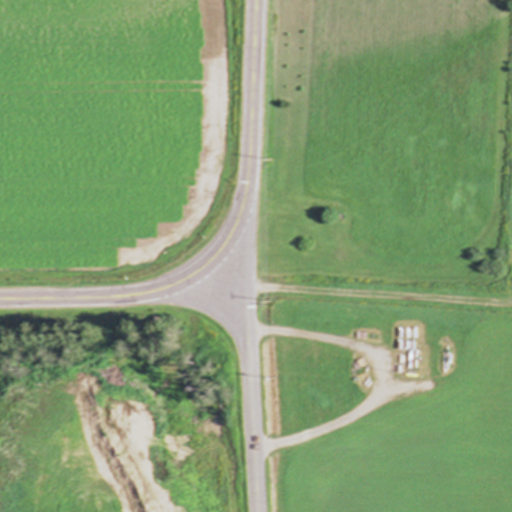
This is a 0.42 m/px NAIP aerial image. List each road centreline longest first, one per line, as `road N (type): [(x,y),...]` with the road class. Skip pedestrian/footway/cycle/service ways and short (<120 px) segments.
road 1 (primary): [(205,266),(242,218),(257,0)]
road 2 (tertiary): [(205,266),(245,324),(256,511)]
road 3 (primary): [(0,297),(150,291),(205,266)]
